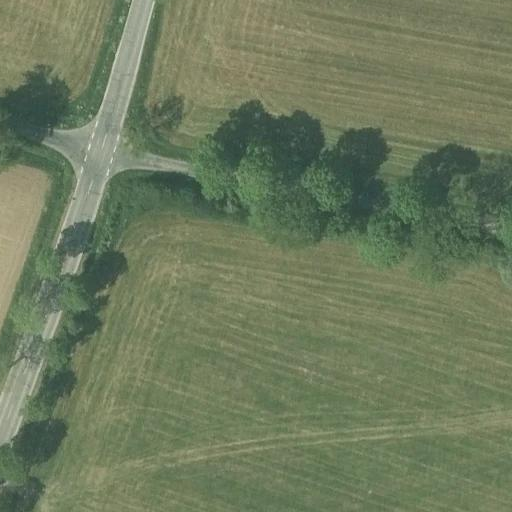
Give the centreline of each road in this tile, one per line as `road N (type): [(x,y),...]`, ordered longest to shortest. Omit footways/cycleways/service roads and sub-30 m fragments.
road 1 (unclassified): [(101,147),(511,232)]
road 2 (tertiary): [(101,147),(0,438)]
road 3 (tertiary): [(142,0),(101,147)]
